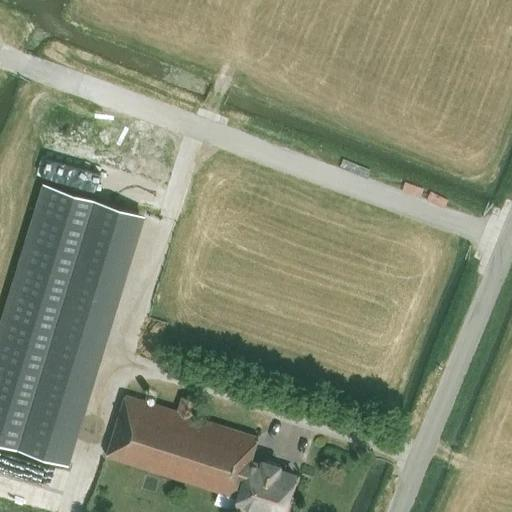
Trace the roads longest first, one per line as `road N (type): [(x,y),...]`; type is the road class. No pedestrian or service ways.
road 1 (track): [(0,52),(508,242)]
road 2 (unclassified): [(400,511),(511,233)]
